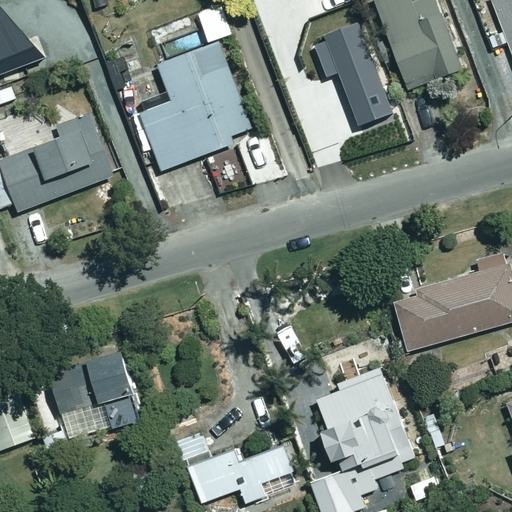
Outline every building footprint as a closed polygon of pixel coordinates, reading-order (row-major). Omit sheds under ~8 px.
[(374,0),(406,85),(460,64),(435,0),(374,0)] [(511,0),(490,0),(511,54),(511,0)] [(196,9),(208,39),(231,30),(219,1),(196,9)] [(0,81),(53,61),(0,2),(0,81)] [(218,37),(199,44),(165,57),(156,60),(166,87),(139,97),(143,108),(138,110),(159,167),(232,139),(229,131),(251,123),(218,37)] [(120,179),(96,116),(64,129),(68,140),(5,165),(24,215),(120,179)] [(504,259),(501,248),(475,255),(478,266),(414,284),(416,291),(391,298),(405,347),(511,316),(511,271),(508,258),(504,259)] [(130,385),(118,343),(44,365),(65,435),(110,422),(102,394),(130,385)] [(328,454),(335,452),(340,465),(308,477),(320,511),(354,511),(352,507),(364,503),(359,491),(376,485),(373,477),(403,465),(401,460),(413,455),(378,362),(335,378),(338,385),(314,394),(324,421),(317,424),(328,454)] [(0,393),(0,445),(33,433),(16,387),(0,393)] [(511,395),(503,399),(511,423),(511,448),(509,449),(511,456),(511,395)] [(269,424),(263,398),(245,402),(251,428),(269,424)] [(297,480),(282,439),(236,455),(232,443),(185,460),(199,498),(238,484),(244,500),(297,480)]
